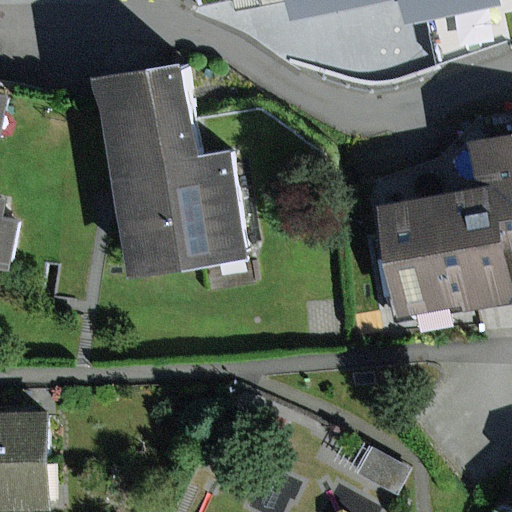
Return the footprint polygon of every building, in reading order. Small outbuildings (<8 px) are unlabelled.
[(363,0),(299,0),(302,13),(363,0)] [(415,0),(419,16),(495,0),(415,0)] [(156,265),(220,255),(215,225),(246,220),(235,153),(204,158),(189,65),(112,77),(132,204),(136,228),(150,226),(156,265)] [(511,128),(475,134),(481,167),(384,184),(408,316),(511,297),(511,128)] [(0,502),(51,502),(50,415),(0,416),(0,502)]
